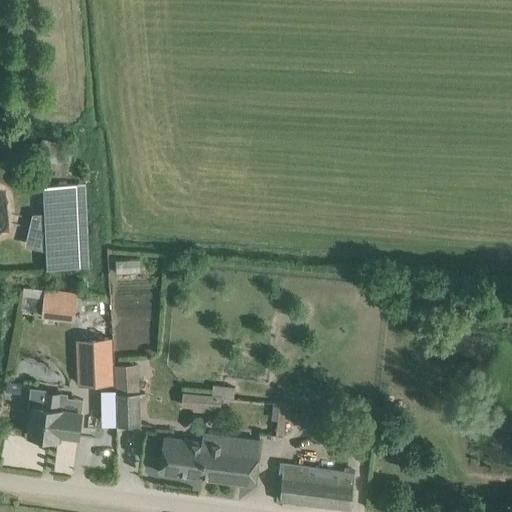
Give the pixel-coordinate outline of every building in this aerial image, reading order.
[(44,142),(44,159),(72,158),(71,141),(44,142)] [(82,267),(79,183),(43,185),(45,213),(33,213),(26,246),(46,250),(47,269),(82,267)] [(125,260),(125,253),(114,253),(115,270),(136,270),(136,260),(125,260)] [(65,289),(46,286),(42,316),(61,319),(65,289)] [(109,336),(78,338),(80,383),(112,381),(109,336)] [(138,390),(138,391),(141,391),(138,361),(114,362),(116,388),(138,390)] [(47,389),(31,387),(29,403),(34,404),(30,434),(58,438),(59,433),(79,436),(83,411),(58,408),(60,393),(47,392),(47,389)] [(138,390),(116,388),(116,391),(118,391),(118,423),(138,423),(138,398),(145,398),(145,391),(138,391),(138,390)] [(220,413),(221,398),(222,394),(183,391),(181,406),(193,407),(193,411),(220,413)] [(292,405),(273,402),(271,418),(277,419),(276,434),(283,435),(285,419),(290,420),(292,405)] [(207,441),(166,435),(161,471),(254,483),(259,439),(208,433),(207,441)] [(352,509),(355,480),(356,469),(281,462),(280,463),(284,464),(283,473),(280,473),(279,474),(283,474),(282,488),(278,488),(278,489),(282,489),(281,499),(277,498),(277,499),(352,509)]
